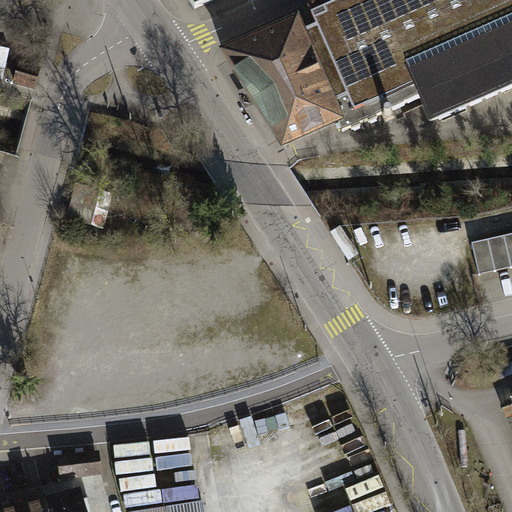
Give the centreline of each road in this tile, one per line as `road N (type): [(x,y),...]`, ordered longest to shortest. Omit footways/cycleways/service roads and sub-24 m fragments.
road 1 (tertiary): [(171,55),(372,363)]
road 2 (residential): [(0,340),(64,94),(91,60),(149,24)]
road 3 (tertiary): [(372,363),(445,511)]
road 4 (residential): [(372,363),(511,330)]
road 5 (residential): [(285,0),(171,55)]
